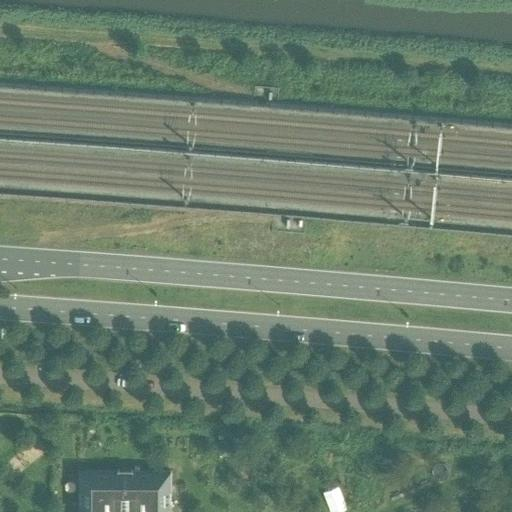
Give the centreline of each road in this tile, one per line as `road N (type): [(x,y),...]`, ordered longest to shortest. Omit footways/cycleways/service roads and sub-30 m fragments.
road 1 (secondary): [(0,309),(511,349)]
road 2 (secondary): [(511,301),(0,262)]
